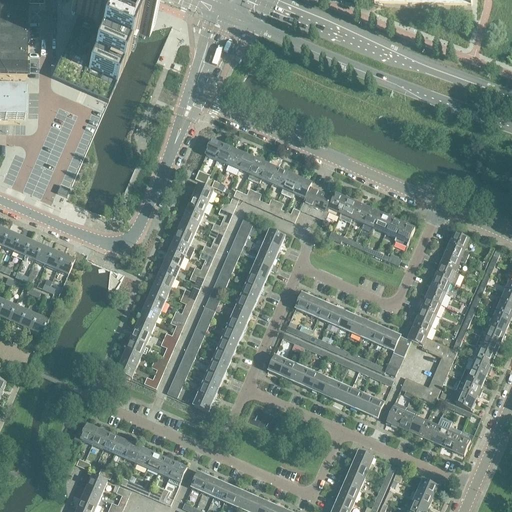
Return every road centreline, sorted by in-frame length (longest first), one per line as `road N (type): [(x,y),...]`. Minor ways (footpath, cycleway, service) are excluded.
road 1 (residential): [(248,390),(300,269),(395,310),(440,207)]
road 2 (secondary): [(251,23),(511,125)]
road 3 (secondary): [(511,100),(261,1)]
road 4 (residential): [(197,99),(440,207)]
road 5 (unclassified): [(178,138),(136,235),(119,244),(98,243),(0,200)]
road 6 (unclassified): [(341,429),(311,497),(219,456)]
road 7 (unclassified): [(219,456),(83,397)]
road 8 (unclassified): [(472,486),(341,429)]
